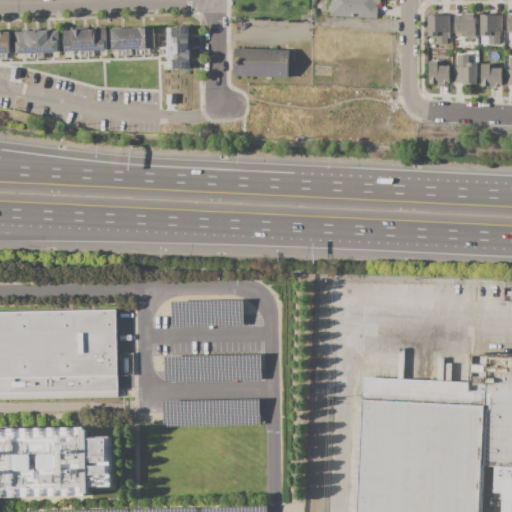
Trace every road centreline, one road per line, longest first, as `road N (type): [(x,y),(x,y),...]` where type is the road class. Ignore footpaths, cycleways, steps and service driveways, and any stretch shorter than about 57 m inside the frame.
road 1 (motorway): [(201,222),(511,237)]
road 2 (motorway): [(511,194),(209,180)]
road 3 (residential): [(0,7),(214,4)]
road 4 (motorway): [(209,180),(0,149)]
road 5 (motorway): [(209,180),(0,169)]
road 6 (motorway): [(0,234),(201,222)]
road 7 (motorway): [(0,212),(201,222)]
